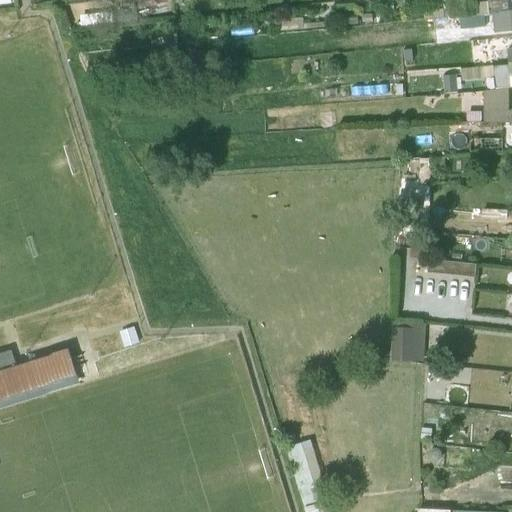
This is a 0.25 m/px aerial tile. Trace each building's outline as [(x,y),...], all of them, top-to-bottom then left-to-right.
[(511,12),(511,0),(494,0),(494,1),(488,1),(488,3),(477,3),(476,0),(443,0),(445,20),(511,12)] [(495,34),(511,32),(511,12),(459,18),(460,30),(494,28),(494,34),(495,34)] [(511,64),(509,64),(461,70),(462,81),(494,78),(496,91),(511,88),(511,64)] [(456,76),(444,76),(445,93),(457,93),(456,76)] [(509,89),(484,92),(483,124),(511,123),(511,111),(509,111),(509,89)] [(425,243),(411,242),(410,258),(423,259),(425,243)] [(428,273),(476,278),(477,265),(429,260),(428,273)] [(391,361),(423,364),(424,323),(393,321),(391,361)] [(136,327),(120,332),(125,348),(140,343),(136,327)] [(0,399),(19,393),(21,402),(52,392),(50,384),(77,376),(69,350),(13,366),(8,351),(0,353),(0,399)] [(311,440),(287,448),(306,511),(327,511),(325,503),(330,502),(311,440)]
